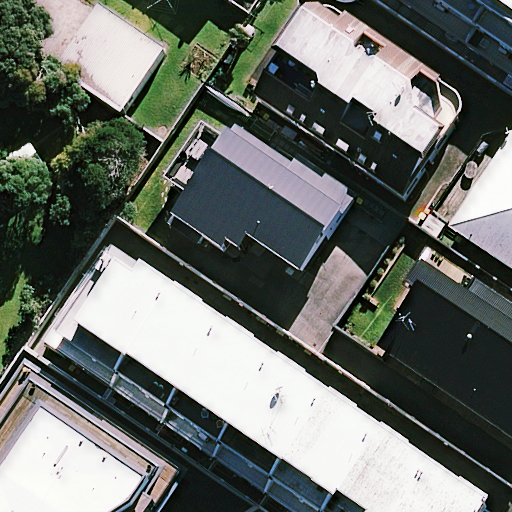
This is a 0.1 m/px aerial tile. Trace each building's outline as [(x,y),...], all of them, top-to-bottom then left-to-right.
[(164,55),(82,0),(8,0),(0,12),(0,23),(42,52),(38,58),(123,116),(164,55)] [(511,0),(431,0),(511,54),(511,0)] [(421,99),(309,24),(285,60),(330,90),(302,132),(405,201),(445,140),(409,116),(421,99)] [(354,199),(237,129),(209,175),(186,161),(174,182),(194,194),(176,224),(238,261),(248,243),(307,278),(354,199)] [(511,144),(453,230),(511,271),(511,144)] [(41,344),(104,387),(167,295),(104,252),(41,344)] [(511,307),(434,257),(411,292),(422,299),(383,357),(511,442),(511,307)] [(104,387),(157,423),(220,331),(167,295),(104,387)] [(157,423),(209,459),(272,367),(220,331),(157,423)] [(209,459),(262,495),(325,403),(272,367),(209,459)] [(0,423),(0,511),(173,511),(190,481),(34,374),(0,423)] [(262,495),(287,511),(327,511),(378,439),(325,403),(262,495)] [(327,511),(404,511),(430,475),(378,439),(327,511)] [(404,511),(481,511),(483,511),(430,475),(404,511)]
